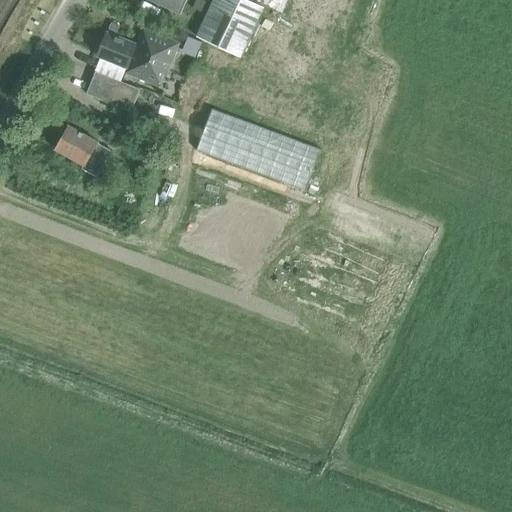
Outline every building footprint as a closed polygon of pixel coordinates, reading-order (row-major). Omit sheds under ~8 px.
[(213,0),(196,37),(240,57),(264,7),(248,0),(213,0)] [(142,28),(136,43),(135,44),(107,32),(97,57),(126,69),(124,75),(160,89),(180,43),(142,28)] [(189,37),(185,46),(192,49),(188,58),(195,60),(202,42),(189,37)] [(86,94),(131,112),(140,90),(95,72),(86,94)] [(211,109),(196,150),(306,191),(321,150),(211,109)] [(111,150),(98,143),(98,142),(69,126),(55,150),(83,165),(81,169),(96,177),(111,150)] [(108,184),(98,178),(93,186),(104,192),(108,184)] [(120,208),(116,219),(126,223),(130,213),(120,208)]
